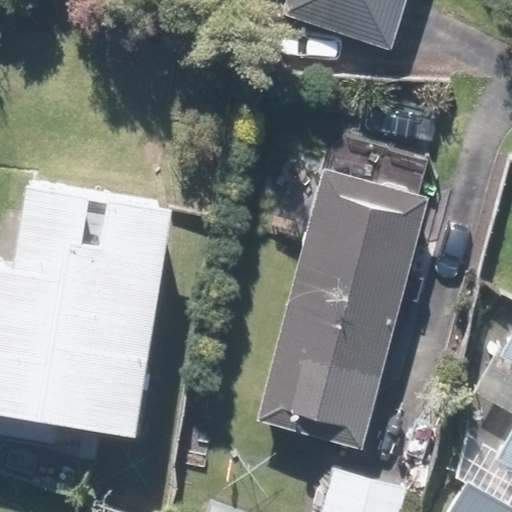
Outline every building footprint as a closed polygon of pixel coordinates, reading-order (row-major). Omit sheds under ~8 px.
[(409,0),(286,0),(285,2),(398,37),(409,0)] [(435,187),(322,159),(260,412),(373,440),(435,187)] [(0,432),(61,441),(66,405),(147,417),(178,192),(31,171),(19,253),(0,250),(0,432)] [(511,511),(511,331),(503,351),(511,355),(511,421),(497,454),(511,460),(511,500),(506,511),(511,511)] [(409,511),(417,485),(333,461),(318,511),(409,511)]
